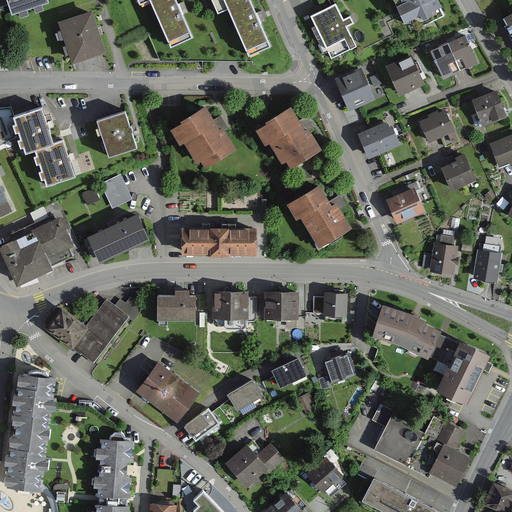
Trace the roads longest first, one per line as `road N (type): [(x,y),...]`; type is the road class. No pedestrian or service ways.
road 1 (residential): [(387,277),(131,271),(12,312)]
road 2 (residential): [(312,77),(0,83)]
road 3 (residential): [(387,277),(386,240),(312,77)]
road 4 (residential): [(150,432),(60,366),(12,312)]
road 5 (residential): [(245,511),(195,462),(150,432)]
